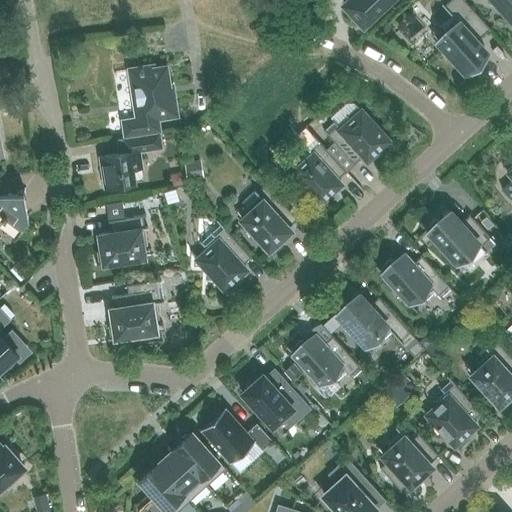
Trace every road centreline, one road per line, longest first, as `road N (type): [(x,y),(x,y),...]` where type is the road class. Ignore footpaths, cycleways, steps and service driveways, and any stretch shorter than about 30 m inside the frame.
road 1 (residential): [(511,87),(180,380),(79,371)]
road 2 (residential): [(79,371),(63,263),(67,218)]
road 3 (residential): [(73,511),(60,428),(64,389)]
